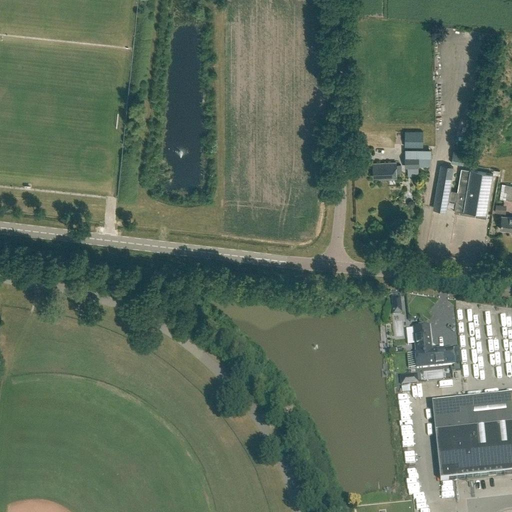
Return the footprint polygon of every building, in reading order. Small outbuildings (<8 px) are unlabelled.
[(423,146),(423,132),(405,131),(404,146),(423,146)] [(455,152),(454,162),(466,163),(467,154),(455,152)] [(417,156),(405,156),(405,167),(418,167),(418,166),(431,165),(431,156),(417,156)] [(395,166),(395,162),(373,163),(373,178),(379,178),(379,179),(396,179),(396,172),(401,172),(401,166),(395,166)] [(457,193),(449,191),(453,167),(441,165),(433,208),(445,210),(448,197),(456,198),(454,212),(486,218),(493,174),(461,169),(457,193)] [(511,200),(511,185),(501,184),(500,199),(511,200)] [(497,204),(497,211),(508,212),(509,205),(497,204)] [(511,217),(502,217),(500,229),(511,230),(511,217)] [(393,315),(402,314),(400,297),(391,298),(393,315)] [(432,351),(429,327),(413,329),(416,352),(416,353),(432,351)] [(416,353),(416,352),(415,352),(417,368),(454,364),(452,348),(432,351),(416,353)] [(417,375),(400,377),(401,386),(418,384),(417,375)] [(441,481),(511,473),(511,394),(432,403),(435,433),(441,481)]
